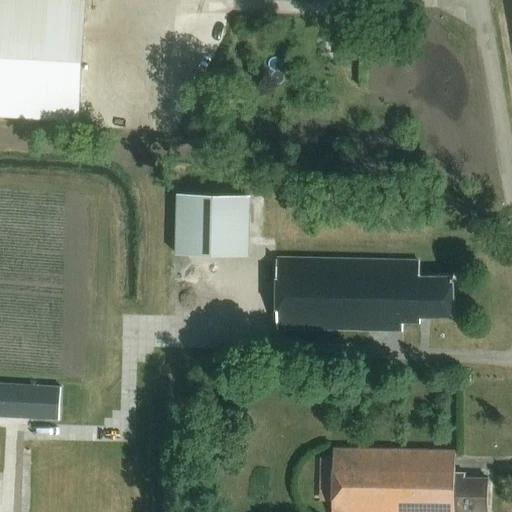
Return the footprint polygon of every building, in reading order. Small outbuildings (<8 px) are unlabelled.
[(0,0),(0,115),(79,119),(85,0),(0,0)] [(178,254),(252,255),(253,195),(179,193),(178,254)] [(455,317),(455,276),(421,276),(421,263),(279,261),(279,327),(402,329),(402,323),(420,323),(420,317),(455,317)] [(0,415),(60,419),(61,386),(0,382),(0,415)] [(488,511),(489,479),(465,478),(465,474),(455,474),(455,451),(336,449),(334,511),(488,511)]
